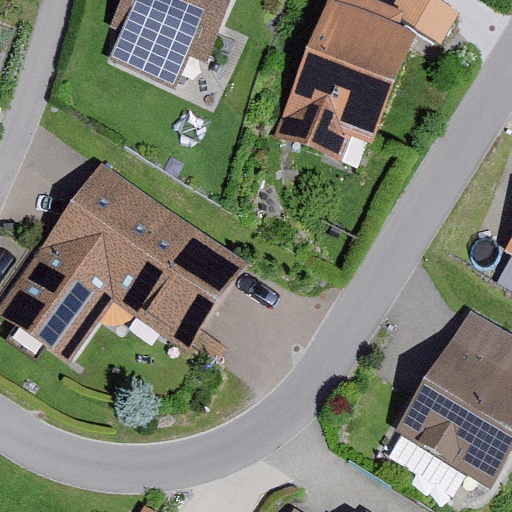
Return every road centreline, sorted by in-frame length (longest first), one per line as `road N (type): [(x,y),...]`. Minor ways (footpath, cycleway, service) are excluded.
road 1 (residential): [(511,71),(332,357),(275,424),(199,464),(122,474),(42,450),(0,423)]
road 2 (residential): [(0,173),(37,83),(58,0)]
